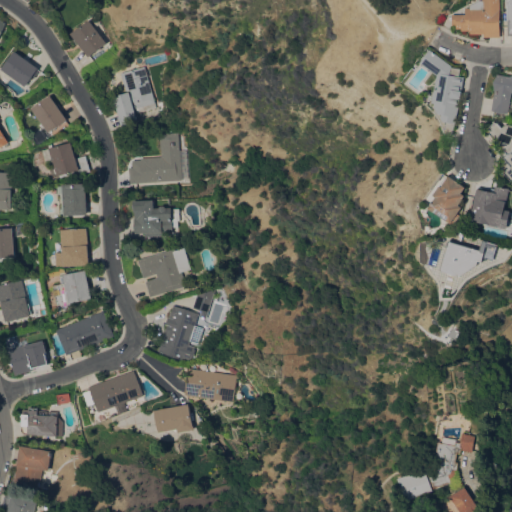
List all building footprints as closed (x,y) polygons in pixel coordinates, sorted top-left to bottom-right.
[(500,0),(500,36),(484,36),(484,33),(470,33),(470,30),(461,30),(461,28),(456,28),(456,24),(452,24),(452,14),(466,14),(466,7),(470,7),(470,5),(472,4),(479,0),(500,0)] [(106,42),(88,56),(71,33),(89,19),(106,42)] [(420,62),(430,49),(452,65),(451,66),(466,69),(454,135),(448,134),(447,126),(448,122),(444,121),(441,117),(442,114),(439,113),(435,107),(436,103),(432,102),(437,75),(420,62)] [(2,68),(16,50),(39,68),(37,70),(39,71),(34,77),(32,76),(25,86),(2,68)] [(113,96),(127,92),(121,72),(145,66),(145,68),(147,68),(149,75),(147,76),(155,102),(134,108),(138,121),(122,125),(113,96)] [(510,76),(511,75),(511,109),(509,110),(509,113),(500,113),(492,110),(495,91),(493,82),(497,73),(510,76)] [(67,119),(49,132),(33,108),(51,95),(67,119)] [(511,178),(508,174),(507,176),(504,173),(505,163),(509,160),(503,152),(505,150),(487,129),(495,122),(499,122),(503,127),(506,124),(511,124),(511,178)] [(0,126),(9,142),(0,147),(0,126)] [(178,132),(181,179),(130,183),(129,167),(142,166),(141,157),(161,156),(160,133),(178,132)] [(55,176),(52,166),(55,165),(54,161),(46,164),(43,150),(72,142),(77,157),(86,155),(91,172),(80,175),(79,169),(67,173),(68,175),(60,177),(60,174),(55,176)] [(0,172),(11,172),(11,209),(0,209),(0,172)] [(432,208),(440,196),(437,195),(451,175),(469,187),(465,193),(469,195),(463,205),(466,207),(461,213),(464,215),(459,222),(456,220),(454,223),(432,208)] [(64,183),(87,183),(88,214),(64,215),(64,214),(60,214),(60,208),(62,208),(62,193),(58,194),(58,185),(64,185),(64,183)] [(474,220),(481,188),(482,189),(482,187),(495,189),(495,187),(498,188),(498,185),(511,187),(511,192),(508,208),(511,208),(511,219),(510,228),(474,220)] [(154,199),(155,207),(160,207),(161,205),(165,205),(167,207),(172,207),(173,231),(135,233),(135,223),(136,223),(136,219),(135,219),(135,211),(134,211),(133,200),(154,199)] [(14,256),(0,256),(0,227),(13,227),(14,256)] [(87,227),(89,264),(57,266),(56,252),(64,251),(64,247),(63,247),(62,229),(87,227)] [(452,240),(483,249),(486,239),(501,244),(496,260),(487,257),(485,262),(481,261),(480,265),(475,263),(473,269),(467,267),(464,276),(451,272),(450,273),(448,272),(444,270),(445,267),(444,266),(445,263),(446,263),(446,262),(445,261),(446,256),(448,256),(448,255),(446,255),(447,251),(450,251),(450,250),(449,250),(450,247),(449,246),(450,242),(451,242),(452,240)] [(150,296),(145,281),(158,277),(157,273),(143,277),(138,259),(175,248),(175,250),(184,247),(191,268),(181,271),(186,286),(150,296)] [(86,269),(92,298),(74,301),(75,308),(62,311),(59,299),(54,300),(51,285),(62,283),(61,276),(64,275),(64,274),(86,269)] [(5,321),(0,297),(0,283),(23,279),(28,303),(29,303),(31,313),(30,314),(30,316),(5,321)] [(205,318),(199,315),(201,310),(193,307),(197,294),(216,288),(205,318)] [(191,360),(184,357),(184,359),(158,351),(166,324),(165,324),(168,316),(169,317),(173,304),(198,313),(188,344),(195,346),(194,349),(195,349),(191,360)] [(57,331),(52,333),(50,327),(56,324),(58,329),(104,310),(114,335),(67,354),(57,331)] [(50,364),(49,364),(49,365),(15,374),(9,348),(44,339),(50,364)] [(236,374),(232,401),(185,394),(189,368),(236,374)] [(93,403),(87,405),(83,393),(90,391),(89,386),(134,369),(143,394),(98,411),(96,407),(95,408),(93,403)] [(194,429),(177,432),(177,428),(159,431),(159,432),(157,432),(153,410),(189,403),(194,429)] [(21,433),(23,408),(29,409),(29,407),(39,407),(38,409),(58,411),(58,415),(63,421),(63,435),(21,433)] [(398,478),(410,473),(410,471),(425,465),(423,462),(435,458),(438,441),(441,442),(442,435),(461,439),(462,432),(476,435),(472,451),(461,449),(460,453),(457,452),(455,461),(458,462),(457,469),(452,481),(432,488),(433,490),(417,495),(417,496),(405,500),(398,478)] [(20,445),(52,450),(48,470),(42,469),(39,486),(14,481),(20,445)] [(478,507),(474,510),(475,511),(459,511),(449,496),(464,486),(478,507)] [(34,511),(5,511),(11,494),(37,501),(34,511)]
